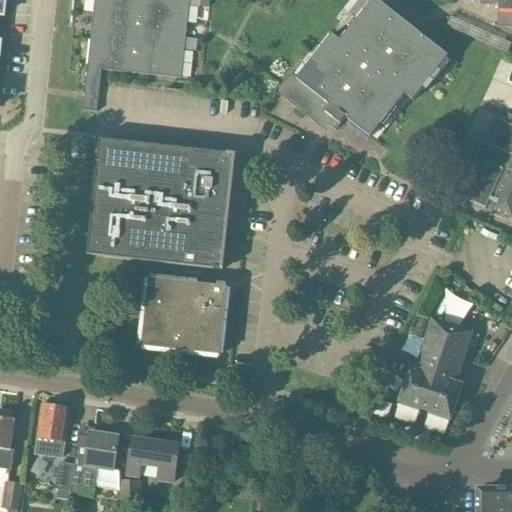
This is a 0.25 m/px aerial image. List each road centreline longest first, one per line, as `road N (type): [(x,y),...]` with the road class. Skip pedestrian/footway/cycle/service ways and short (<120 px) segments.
road 1 (residential): [(459,471),(400,473),(262,416),(0,371)]
road 2 (residential): [(0,311),(45,0)]
